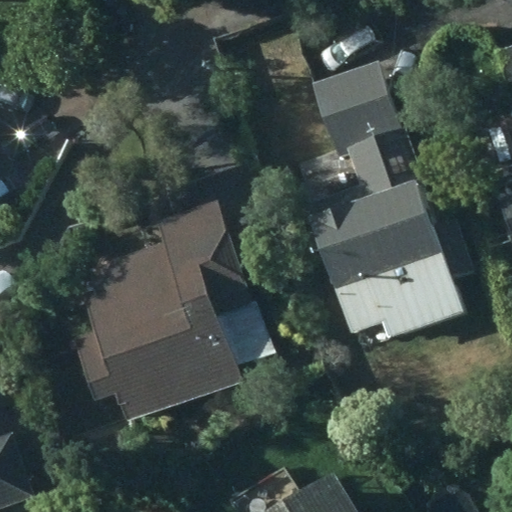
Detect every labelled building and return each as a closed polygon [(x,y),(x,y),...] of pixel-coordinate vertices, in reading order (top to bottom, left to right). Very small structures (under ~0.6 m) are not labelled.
[(330,80),(350,144),(418,123),(399,59),(330,80)] [(404,321),(408,337),(483,309),(448,175),(440,178),(426,126),(365,142),(377,184),(331,196),(367,330),(404,321)] [(137,394),(142,414),(261,380),(256,358),(296,348),(273,258),(292,254),(269,158),(187,179),(196,213),(183,216),(189,240),(101,262),(119,329),(100,333),(117,400),(137,394)] [(0,462),(9,460),(0,427),(0,462)] [(392,511),(367,470),(297,511),(392,511)]
